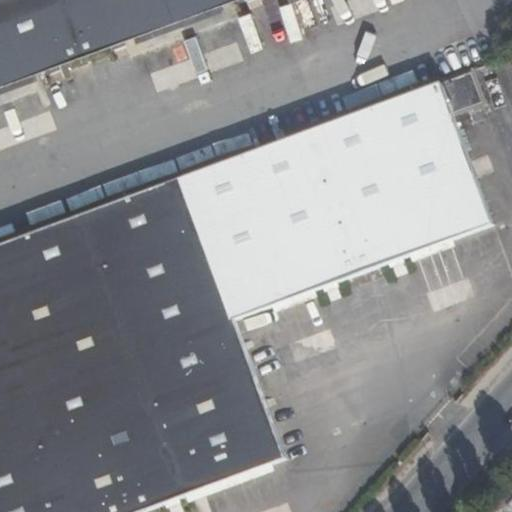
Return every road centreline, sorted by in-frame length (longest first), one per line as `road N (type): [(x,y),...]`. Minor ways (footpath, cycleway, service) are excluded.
road 1 (residential): [(454,0),(0,164)]
road 2 (unknown): [(426,375),(315,511)]
road 3 (unknown): [(426,375),(511,267)]
road 4 (tertiary): [(419,511),(511,411)]
